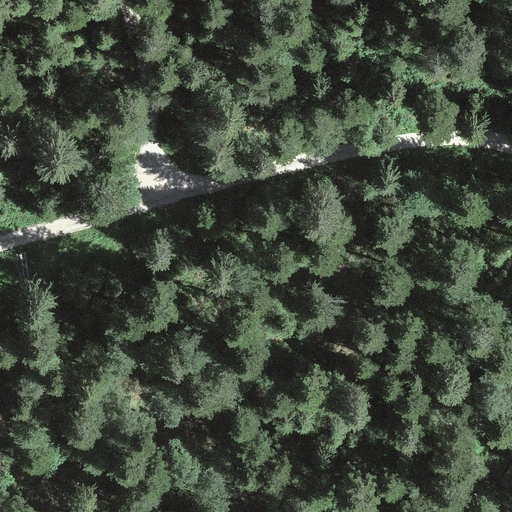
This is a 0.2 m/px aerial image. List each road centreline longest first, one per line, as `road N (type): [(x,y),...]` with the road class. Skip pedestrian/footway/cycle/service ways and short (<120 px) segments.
road 1 (track): [(511,145),(410,139),(293,160),(0,238)]
road 2 (track): [(150,198),(145,68),(120,0)]
